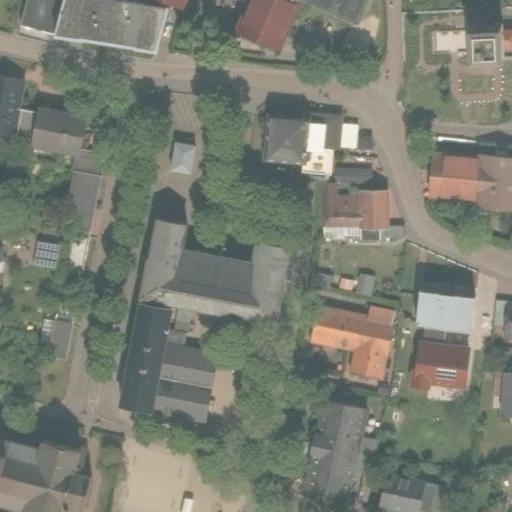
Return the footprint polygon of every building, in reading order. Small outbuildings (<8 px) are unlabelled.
[(30,0),(24,27),(60,35),(67,0),(30,0)] [(67,0),(60,35),(164,53),(175,4),(140,0),(67,0)] [(323,0),(366,18),(373,0),(166,0),(175,4),(190,10),(193,0),(249,0),(240,22),(290,43),(308,0),(323,0)] [(508,56),(506,23),(472,24),(474,58),(508,56)] [(19,110),(24,82),(0,77),(0,133),(14,136),(31,139),(29,148),(77,157),(85,117),(36,108),(36,113),(19,110)] [(301,172),(331,175),(334,149),(340,150),(342,139),(344,114),(299,110),(298,118),(288,117),(268,115),(264,158),(302,162),(301,172)] [(196,146),(176,142),(171,169),(191,173),(196,146)] [(478,157),(433,153),(429,195),(474,199),(473,206),(511,210),(511,156),(478,153),(478,157)] [(67,358),(104,176),(77,170),(70,204),(77,205),(46,354),(67,358)] [(339,181),(324,182),(326,225),(360,224),(360,228),(387,228),(387,189),(357,189),(358,194),(340,194),(339,181)] [(161,213),(124,400),(209,416),(222,349),(192,343),(200,303),(281,318),(296,242),(263,235),(259,256),(227,250),(190,243),(195,220),(161,213)] [(373,294),(378,275),(364,271),(359,290),(373,294)] [(481,292),(428,285),(423,323),(477,333),(481,292)] [(319,308),(313,340),(358,349),(352,379),(380,385),(394,314),(365,308),(364,317),(319,308)] [(418,344),(413,382),(463,388),(468,350),(418,344)] [(511,371),(506,372),(503,418),(511,418),(511,371)] [(335,400),(328,439),(312,436),(307,465),(323,467),(318,492),(354,498),(369,406),(335,400)] [(0,432),(0,505),(24,511),(23,511),(64,511),(66,507),(83,511),(92,476),(81,473),(88,448),(79,446),(79,448),(43,438),(41,448),(7,440),(9,435),(0,432)] [(425,511),(431,483),(391,475),(384,507),(409,511),(425,511)]
